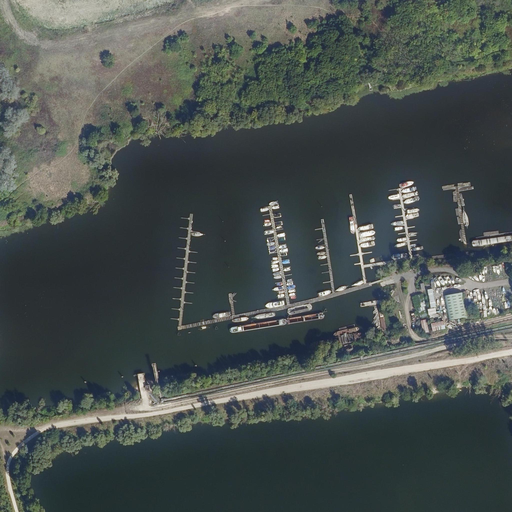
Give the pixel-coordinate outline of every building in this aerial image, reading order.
[(433,288),(427,289),(430,307),(436,306),(433,288)] [(463,292),(444,295),(448,320),(467,316),(463,292)] [(436,308),(429,308),(429,318),(437,317),(436,308)] [(426,319),(420,320),(423,333),(428,332),(426,319)] [(443,320),(431,322),(432,331),(445,329),(443,320)]
